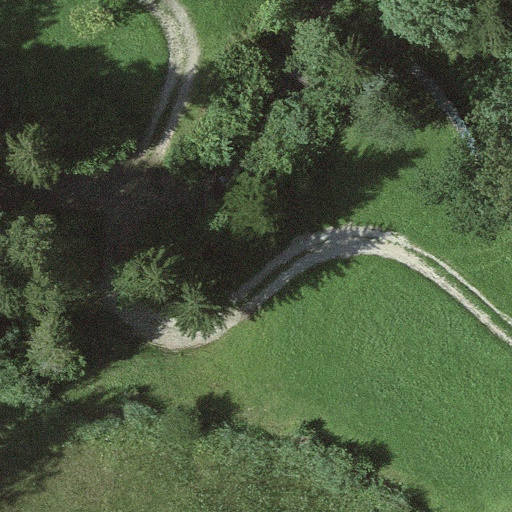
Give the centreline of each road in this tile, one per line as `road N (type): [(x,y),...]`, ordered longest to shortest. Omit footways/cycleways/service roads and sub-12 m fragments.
road 1 (track): [(130,328),(380,241),(511,332)]
road 2 (track): [(130,328),(139,306),(115,288),(186,62),(153,0)]
